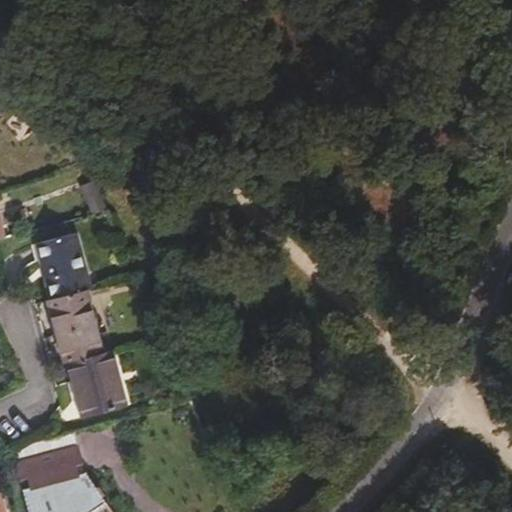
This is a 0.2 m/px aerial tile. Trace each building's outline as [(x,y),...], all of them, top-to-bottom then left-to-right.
[(78,184),(88,214),(102,210),(92,179),(78,184)] [(30,246),(45,301),(78,293),(84,292),(69,236),(30,246)] [(85,321),(78,293),(45,301),(40,303),(48,330),(85,321)] [(85,321),(48,330),(57,365),(60,364),(95,355),(85,321)] [(95,355),(60,364),(74,417),(118,407),(104,353),(95,355)] [(15,449),(7,454),(13,473),(21,471),(23,483),(17,484),(23,511),(74,511),(77,511),(99,511),(105,508),(76,467),(69,468),(67,461),(75,459),(67,433),(51,437),(48,438),(37,439),(26,443),(24,444),(15,449)]
